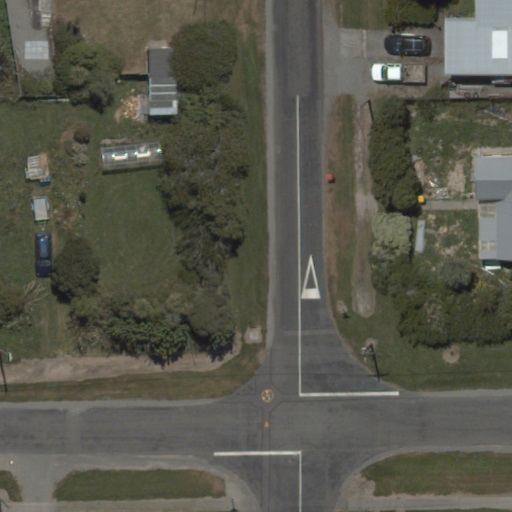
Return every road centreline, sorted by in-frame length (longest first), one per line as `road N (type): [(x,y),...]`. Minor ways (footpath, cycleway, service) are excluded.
road 1 (residential): [(294,0),(300,420)]
road 2 (residential): [(0,425),(300,420)]
road 3 (residential): [(300,420),(511,417)]
